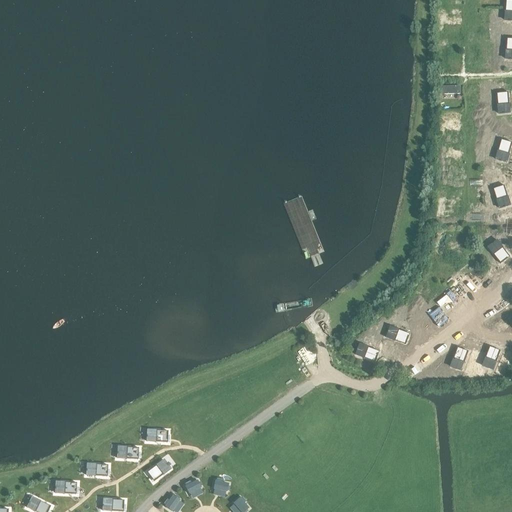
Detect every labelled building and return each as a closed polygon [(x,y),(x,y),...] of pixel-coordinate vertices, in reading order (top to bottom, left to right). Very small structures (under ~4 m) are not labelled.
[(463,17),(463,8),(439,8),(439,17),(463,17)] [(503,8),(487,8),(487,23),(503,23),(503,8)] [(439,46),(457,47),(457,38),(439,38),(439,46)] [(489,82),(468,82),(468,92),(489,92),(489,82)] [(460,95),(460,87),(439,87),(439,95),(460,95)] [(510,113),(508,91),(497,92),(499,114),(510,113)] [(461,118),(461,110),(441,111),(441,118),(461,118)] [(462,143),(462,135),(439,135),(439,144),(462,143)] [(511,144),(511,141),(502,139),(496,159),(506,162),(511,144)] [(441,161),(441,169),(460,169),(460,160),(441,161)] [(487,181),(511,181),(511,172),(487,173),(487,181)] [(509,204),(503,184),(493,188),(499,207),(509,204)] [(438,197),(461,198),(462,189),(438,188),(438,197)] [(444,239),(462,239),(463,232),(444,231),(444,239)] [(510,256),(498,239),(489,245),(501,262),(510,256)] [(439,257),(436,265),(457,273),(460,265),(439,257)] [(428,290),(451,301),(455,292),(432,281),(428,290)] [(411,298),(408,305),(426,314),(429,307),(411,298)] [(406,344),(410,332),(390,325),(386,337),(406,344)] [(363,338),(384,351),(389,343),(368,330),(363,338)] [(380,351),(359,342),(355,353),(376,362),(380,351)] [(493,369),(499,350),(489,346),(482,365),(493,369)] [(461,369),(468,351),(458,347),(451,366),(461,369)] [(167,442),(167,430),(147,428),(146,441),(167,442)] [(255,446),(263,441),(258,434),(251,439),(255,446)] [(138,447),(117,445),(116,458),(137,459),(138,447)] [(217,465),(223,473),(232,466),(226,458),(217,465)] [(170,468),(163,459),(147,471),(153,480),(170,468)] [(106,476),(107,464),(86,463),(85,474),(106,476)] [(221,481),(222,478),(216,477),(212,494),(224,497),(227,483),(221,481)] [(76,481),(54,480),(53,493),(75,494),(76,481)] [(191,482),(190,480),(184,483),(192,498),(203,493),(196,480),(191,482)] [(180,499),(173,494),(165,505),(174,511),(177,511),(183,504),(179,501),(180,499)] [(46,511),(50,505),(31,496),(26,506),(37,511),(46,511)] [(246,500),(242,496),(234,503),(241,511),(243,511),(249,507),(244,502),(246,500)] [(123,511),(124,499),(103,497),(102,510),(123,511)]
